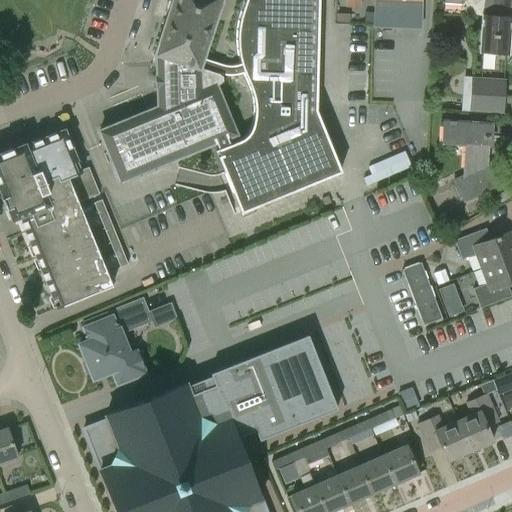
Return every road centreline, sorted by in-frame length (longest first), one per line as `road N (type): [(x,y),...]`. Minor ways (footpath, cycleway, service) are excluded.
road 1 (residential): [(0,113),(102,77),(127,0)]
road 2 (residential): [(83,511),(27,375)]
